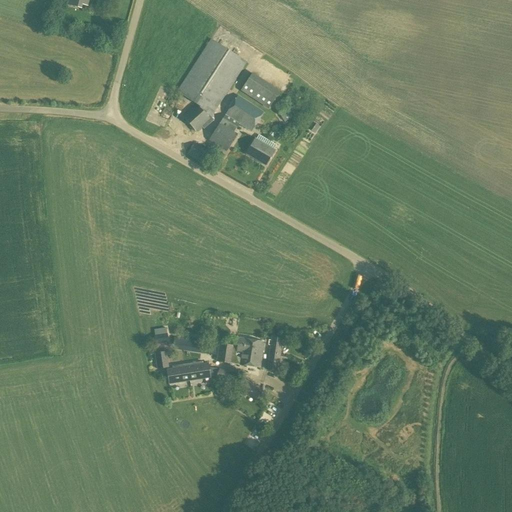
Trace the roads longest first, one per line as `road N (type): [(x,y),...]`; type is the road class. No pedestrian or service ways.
road 1 (unclassified): [(368,266),(110,120)]
road 2 (unclassified): [(223,511),(368,266)]
road 3 (unclassified): [(511,379),(368,266)]
road 4 (unclassified): [(110,120),(141,0)]
